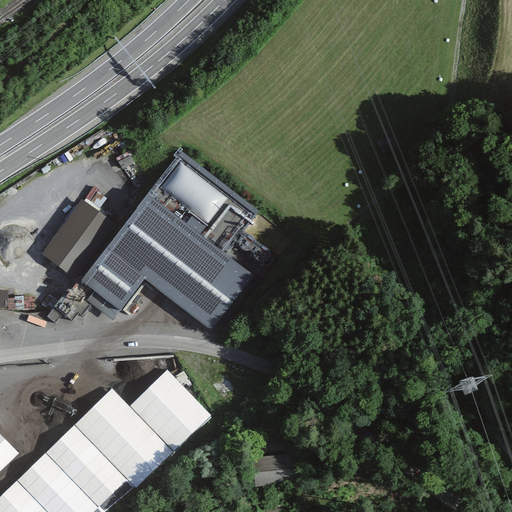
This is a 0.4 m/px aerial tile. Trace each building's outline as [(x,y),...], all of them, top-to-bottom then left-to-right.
[(383,153),(395,146),(388,135),(377,142),(383,153)] [(82,281),(99,295),(92,304),(113,320),(144,280),(211,331),(254,276),(226,254),(259,212),(182,153),(84,279),(82,281)] [(74,278),(114,222),(82,199),(42,255),(74,278)] [(255,245),(255,243),(255,240),(254,238),(252,237),(250,235),(247,235),(245,235),(243,237),(241,238),(240,241),(239,243),(240,245),(241,248),(243,249),(245,250),(247,251),(250,250),(252,249),(254,247),(255,245)] [(269,256),(270,254),(269,251),(268,249),(266,247),(264,246),(262,246),(259,246),(257,247),(255,249),(254,251),(254,254),(254,256),(255,258),(257,260),(259,261),(262,261),(264,261),(266,260),(268,258),(269,256)] [(82,281),(84,279),(79,275),(54,307),(62,314),(72,321),(79,313),(82,316),(92,304),(99,295),(82,281)] [(62,314),(54,307),(51,312),(47,317),(55,323),(62,314)] [(0,497),(0,511),(92,511),(127,479),(136,488),(211,415),(167,370),(129,406),(112,388),(0,497)] [(224,403),(225,402),(229,406),(242,395),(239,391),(241,389),(238,387),(244,382),(235,371),(229,376),(225,371),(208,385),(224,403)] [(204,387),(201,381),(195,385),(199,391),(204,387)] [(0,472),(19,453),(0,434),(0,472)] [(292,458),(254,462),(256,483),(295,479),(292,458)]
